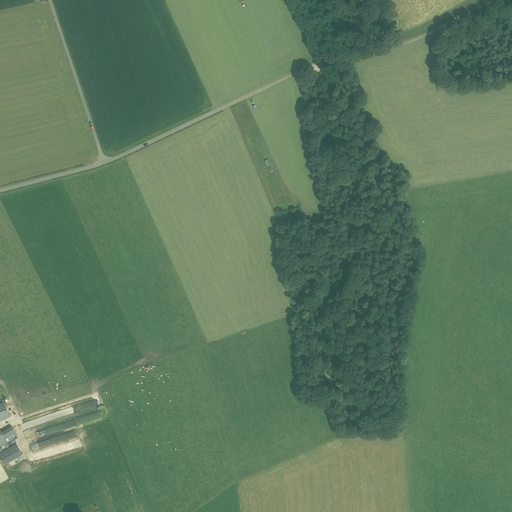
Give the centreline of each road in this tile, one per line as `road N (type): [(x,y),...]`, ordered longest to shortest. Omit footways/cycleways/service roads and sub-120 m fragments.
road 1 (unclassified): [(490,0),(404,43),(294,73),(103,162)]
road 2 (unclassified): [(103,162),(48,0)]
